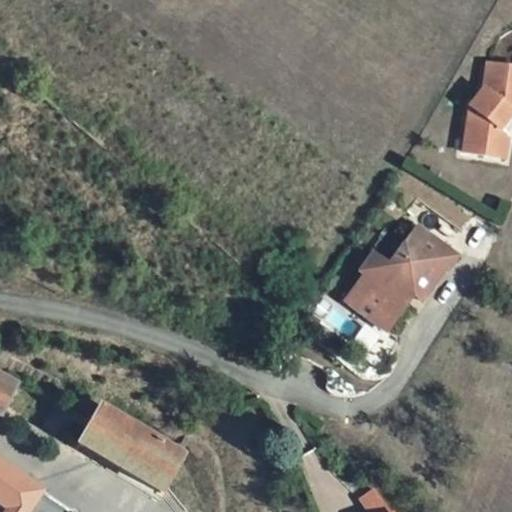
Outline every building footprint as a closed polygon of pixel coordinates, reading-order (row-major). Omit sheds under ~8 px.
[(511,66),(489,63),(486,88),(472,105),(469,129),(480,139),(478,154),(506,158),(509,135),(502,128),(511,114),(511,66)] [(511,114),(502,128),(509,135),(511,131),(511,114)] [(480,139),(469,129),(465,152),(478,154),(480,139)] [(447,271),(457,256),(418,228),(389,267),(373,256),(361,273),(365,275),(346,302),(387,332),(412,296),(421,303),(443,269),(447,271)] [(0,416),(1,417),(19,385),(0,374),(0,416)] [(161,494),(184,455),(102,406),(79,445),(161,494)] [(64,511),(0,467),(0,510),(2,511),(64,511)] [(389,511),(373,490),(358,500),(366,511),(389,511)]
